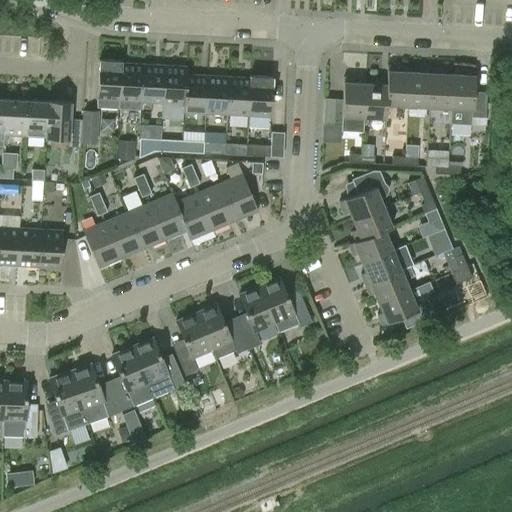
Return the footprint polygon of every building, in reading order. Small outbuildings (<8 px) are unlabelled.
[(96,107),(118,108),(120,61),(98,60),(95,100),(96,100),(96,107)] [(120,61),(118,108),(118,101),(140,102),(142,65),(120,64),(120,61)] [(142,65),(140,102),(161,103),(163,66),(142,65)] [(185,67),(163,66),(161,103),(183,105),(184,75),(185,67)] [(385,105),(386,105),(407,106),(408,73),(398,72),(398,67),(386,66),(385,80),(386,80),(385,105)] [(408,73),(407,106),(429,107),(430,69),(419,68),(419,73),(408,73)] [(430,69),(429,107),(450,108),(450,105),(451,75),(441,74),(442,69),(430,69)] [(462,76),(451,75),(450,105),(450,108),(450,116),(449,123),(470,124),(471,117),(484,118),(485,92),(473,91),(474,71),(462,70),(462,76)] [(204,114),(206,76),(184,75),(183,105),(182,113),(204,114)] [(228,77),(206,76),(204,114),(226,115),(228,77)] [(228,77),(226,115),(247,116),(250,76),(248,76),(248,78),(228,77)] [(250,76),(247,116),(269,117),(271,77),(250,76)] [(362,131),(363,117),(364,84),(354,84),(354,79),(343,78),(341,100),(323,99),(322,124),(340,126),(340,130),(362,131)] [(364,84),(363,117),(385,119),(386,105),(385,105),(386,80),(385,80),(375,80),(374,85),(364,84)] [(24,136),(26,101),(4,100),(2,135),(24,136)] [(26,101),(24,136),(44,137),(43,138),(45,139),(47,101),(46,101),(46,102),(26,101)] [(69,102),(47,101),(45,139),(67,140),(67,147),(80,147),(80,143),(81,119),(68,119),(69,102)] [(80,143),(85,143),(95,144),(96,144),(98,111),(82,110),(81,119),(80,143)] [(246,144),(245,155),(282,156),(283,132),(271,131),(270,145),(246,144)] [(202,141),(202,153),(223,154),(224,142),(225,133),(204,132),(203,141),(202,141)] [(159,151),(159,138),(139,137),(138,156),(152,150),(159,151)] [(159,138),(159,151),(180,152),(181,140),(159,138)] [(117,158),(132,159),(134,159),(135,141),(118,140),(117,158)] [(181,140),(180,152),(202,153),(202,141),(181,140)] [(245,155),(246,144),(224,142),(223,154),(245,155)] [(362,155),(360,155),(360,163),(373,164),(373,155),(372,155),(373,143),(362,143),(362,155)] [(447,156),(447,150),(426,149),(425,173),(446,174),(447,156)] [(360,163),(360,155),(348,154),(347,162),(360,163)] [(403,165),(403,157),(391,156),(390,164),(403,165)] [(447,156),(446,174),(459,175),(460,156),(447,156)] [(416,157),(403,157),(403,165),(416,166),(416,157)] [(157,158),(163,172),(172,169),(169,159),(157,158)] [(250,162),(250,173),(261,174),(261,163),(250,162)] [(218,184),(233,221),(256,211),(236,163),(225,168),(229,179),(218,184)] [(184,178),(194,173),(190,164),(180,168),(184,178)] [(0,167),(0,170),(0,177),(12,178),(12,168),(0,167)] [(31,179),(43,180),(44,170),(32,169),(31,179)] [(347,211),(351,220),(382,207),(378,197),(381,197),(384,196),(386,194),(387,192),(388,189),(388,187),(387,185),(385,184),(384,183),(379,170),(372,170),(351,179),(357,194),(338,202),(343,213),(347,211)] [(91,177),(94,184),(104,180),(101,173),(91,177)] [(198,183),(194,173),(184,178),(188,187),(198,183)] [(136,188),(146,184),(142,174),(132,178),(136,188)] [(411,195),(418,192),(426,188),(421,177),(406,183),(411,195)] [(30,192),(42,193),(43,180),(31,179),(30,192)] [(53,190),(54,181),(44,180),(43,189),(53,190)] [(0,181),(0,192),(20,193),(21,183),(0,181)] [(150,193),(146,184),(136,188),(140,198),(150,193)] [(233,221),(218,184),(196,193),(211,230),(233,221)] [(426,188),(418,192),(423,203),(420,204),(424,214),(435,209),(426,188)] [(87,196),(92,206),(102,202),(97,192),(87,196)] [(170,194),(189,239),(211,230),(196,193),(174,202),(170,193),(170,194)] [(170,194),(148,203),(163,240),(185,231),(189,240),(189,239),(170,194)] [(102,202),(92,206),(96,216),(106,212),(102,202)] [(163,240),(148,203),(126,212),(141,249),(163,240)] [(382,207),(351,220),(355,230),(350,232),(354,242),(355,242),(383,230),(383,231),(390,228),(382,207)] [(443,228),(435,209),(424,214),(427,222),(430,221),(435,232),(443,228)] [(104,222),(119,258),(141,249),(126,212),(104,222)] [(97,268),(119,258),(104,222),(81,231),(97,268)] [(0,227),(0,265),(15,266),(17,228),(0,227)] [(15,266),(37,267),(39,230),(17,228),(15,266)] [(443,228),(435,232),(439,243),(435,245),(438,254),(451,248),(448,240),(443,228)] [(39,230),(37,267),(59,268),(61,231),(39,230)] [(391,250),(383,231),(383,230),(355,242),(354,242),(347,245),(352,256),(357,254),(360,263),(391,250)] [(364,285),(409,266),(413,265),(405,244),(391,250),(360,263),(364,273),(360,275),(364,285)] [(450,272),(465,266),(460,254),(452,257),(454,261),(447,264),(450,272)] [(413,275),(409,266),(364,285),(368,296),(373,294),(377,303),(428,281),(407,290),(403,279),(413,275)] [(465,266),(450,272),(455,284),(470,278),(465,266)] [(278,278),(258,287),(273,323),(274,323),(278,332),(297,324),(299,327),(310,322),(296,290),(285,295),(278,278)] [(428,281),(377,303),(381,313),(376,314),(381,326),(401,317),(405,327),(434,315),(425,294),(432,291),(428,281)] [(273,323),(258,287),(237,295),(244,312),(234,317),(247,349),(259,344),(254,331),(273,323)] [(215,304),(195,313),(210,350),(214,359),(234,350),(235,354),(247,349),(234,317),(222,322),(215,304)] [(191,358),(210,350),(195,313),(174,322),(181,339),(171,343),(184,375),(196,370),(191,358)] [(151,338),(130,347),(152,397),(171,390),(183,385),(173,360),(162,364),(151,338)] [(119,376),(108,380),(120,411),(134,405),(152,397),(130,347),(110,355),(119,376)] [(89,364),(68,372),(86,424),(107,417),(120,411),(108,380),(96,385),(89,364)] [(81,409),(68,372),(47,379),(54,400),(44,403),(55,434),(86,424),(81,409)] [(25,382),(3,381),(1,421),(2,421),(1,437),(35,437),(36,410),(24,410),(25,382)] [(186,415),(188,420),(199,416),(194,406),(189,408),(186,415)] [(155,431),(163,428),(159,420),(154,422),(153,426),(155,431)] [(122,442),(129,440),(125,427),(118,430),(122,442)] [(58,447),(48,451),(51,473),(65,468),(58,447)] [(7,486),(15,485),(13,472),(5,473),(7,486)]
